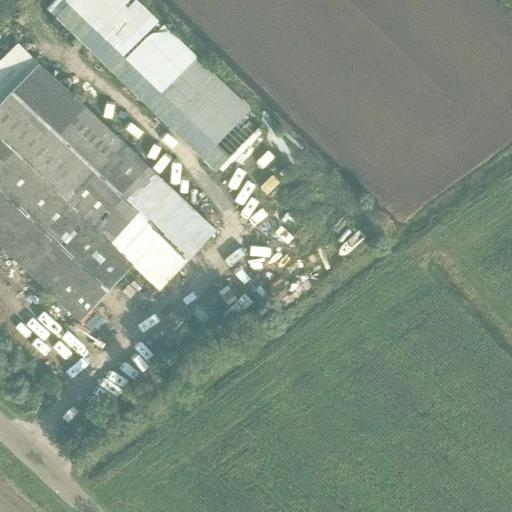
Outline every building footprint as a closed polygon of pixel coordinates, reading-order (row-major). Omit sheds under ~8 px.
[(267,124),(133,0),(58,0),(55,4),(229,165),(267,124)] [(214,234),(39,68),(0,109),(0,249),(40,288),(1,330),(36,364),(76,321),(79,324),(131,268),(159,293),(214,234)] [(258,172),(274,157),(263,146),(247,161),(258,172)] [(171,177),(178,168),(154,148),(147,157),(171,177)] [(229,191),(240,173),(226,166),(216,183),(229,191)] [(24,298),(32,289),(18,279),(11,288),(24,298)] [(119,297),(133,314),(142,306),(128,289),(119,297)] [(105,319),(124,329),(130,318),(111,308),(105,319)] [(104,336),(110,324),(96,317),(90,329),(104,336)]
